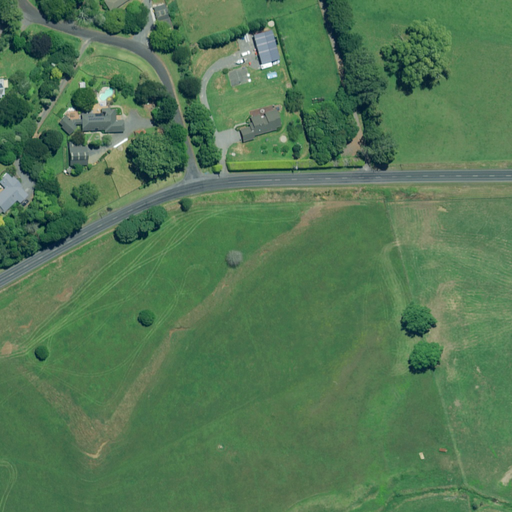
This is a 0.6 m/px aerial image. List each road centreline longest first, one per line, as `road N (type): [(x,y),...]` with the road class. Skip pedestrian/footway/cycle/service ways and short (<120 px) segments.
road 1 (tertiary): [(198,186),(511,175)]
road 2 (residential): [(198,186),(157,64),(129,45),(41,19),(18,0)]
road 3 (tertiary): [(0,282),(154,199),(198,186)]
road 4 (unknown): [(91,34),(19,154)]
